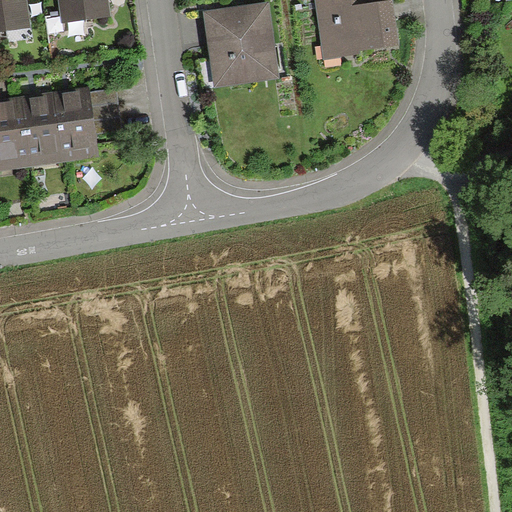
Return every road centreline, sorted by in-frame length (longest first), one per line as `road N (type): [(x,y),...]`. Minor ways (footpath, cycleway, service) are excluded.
road 1 (residential): [(193,222),(341,191),(405,148),(437,86),(438,0)]
road 2 (track): [(459,178),(500,511)]
road 3 (residential): [(193,222),(162,0)]
road 4 (residential): [(0,251),(193,222)]
